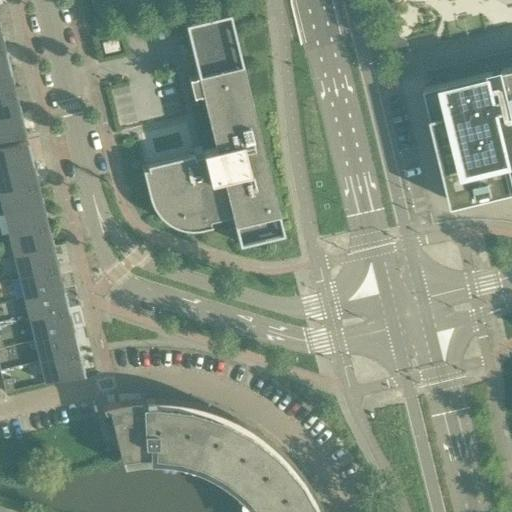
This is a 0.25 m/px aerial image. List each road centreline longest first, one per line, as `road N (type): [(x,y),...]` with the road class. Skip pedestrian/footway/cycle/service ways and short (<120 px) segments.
road 1 (residential): [(339,511),(317,466),(284,430),(210,387),(134,379),(0,411)]
road 2 (residential): [(86,177),(86,202),(107,258),(130,285),(304,344),(394,333)]
road 3 (residential): [(387,301),(281,308),(155,267),(114,230),(86,177)]
road 4 (secondary): [(316,0),(387,301)]
road 5 (secondary): [(417,295),(348,0)]
road 6 (secondary): [(472,511),(424,326)]
road 7 (secondary): [(394,333),(437,511)]
road 8 (residential): [(86,177),(44,0)]
